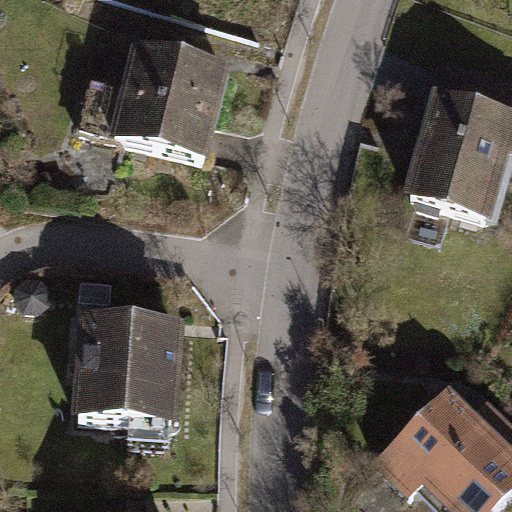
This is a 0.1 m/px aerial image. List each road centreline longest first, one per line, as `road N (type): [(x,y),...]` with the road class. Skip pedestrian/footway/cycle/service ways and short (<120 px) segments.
road 1 (residential): [(0,277),(62,252),(308,284)]
road 2 (residential): [(308,284),(362,55),(383,0)]
road 3 (residential): [(289,511),(308,284)]
